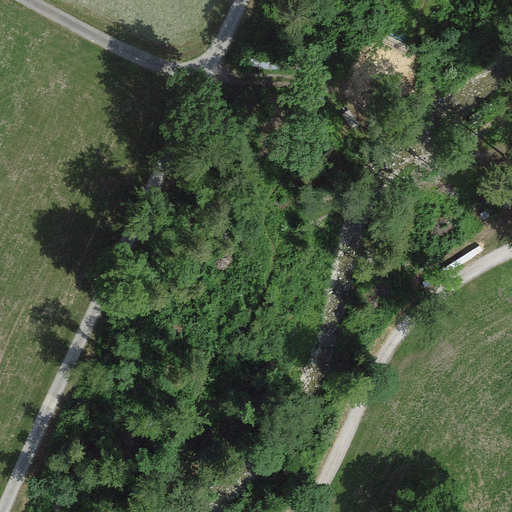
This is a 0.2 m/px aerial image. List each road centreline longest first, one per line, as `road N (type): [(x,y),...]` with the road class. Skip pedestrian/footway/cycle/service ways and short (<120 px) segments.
road 1 (unclassified): [(244,0),(2,511)]
road 2 (track): [(511,252),(439,291),(406,323),(304,511)]
road 3 (track): [(204,80),(17,0)]
